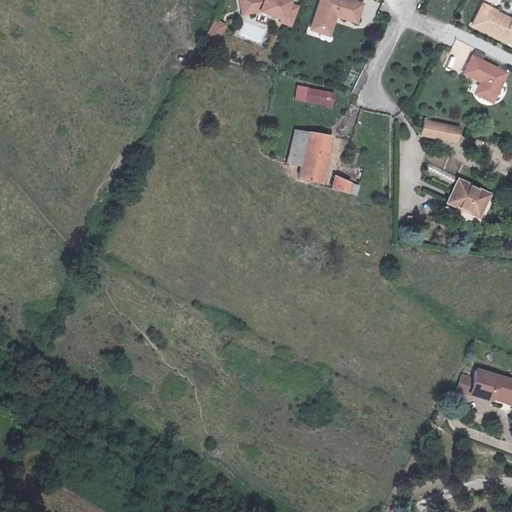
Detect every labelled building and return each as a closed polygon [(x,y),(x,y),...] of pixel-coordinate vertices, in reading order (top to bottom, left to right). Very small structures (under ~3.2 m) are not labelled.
[(290,0),(236,0),(239,13),(255,10),(291,28),(300,4),(290,0)] [(313,0),(308,15),(321,20),(327,4),(331,5),(352,12),(356,0),(313,0)] [(508,16),(506,14),(492,7),(493,5),(482,0),(478,0),(468,18),(511,41),(511,19),(510,18),(508,16)] [(321,20),(308,15),(307,18),(324,24),(331,5),(327,4),(321,20)] [(215,48),(228,26),(216,19),(203,41),(215,48)] [(467,50),(458,67),(474,76),(477,77),(470,89),(484,96),(500,68),(467,50)] [(292,75),(289,87),(324,95),(328,83),(292,75)] [(470,89),(477,77),(474,76),(468,87),(470,89)] [(412,124),(448,133),(453,118),(416,108),(412,124)] [(294,157),(293,166),(314,172),(322,126),(287,119),(279,153),(294,157)] [(342,170),(339,169),(327,164),(324,177),(340,180),(342,170)] [(429,164),(426,171),(441,177),(444,171),(429,164)] [(476,184),(445,170),(433,199),(464,212),(476,184)] [(353,184),(350,194),(357,196),(359,186),(353,184)] [(499,390),(497,397),(505,400),(511,374),(465,361),(463,371),(449,368),(445,383),(478,392),(480,385),(499,390)] [(478,392),(497,397),(499,390),(480,385),(478,392)]
